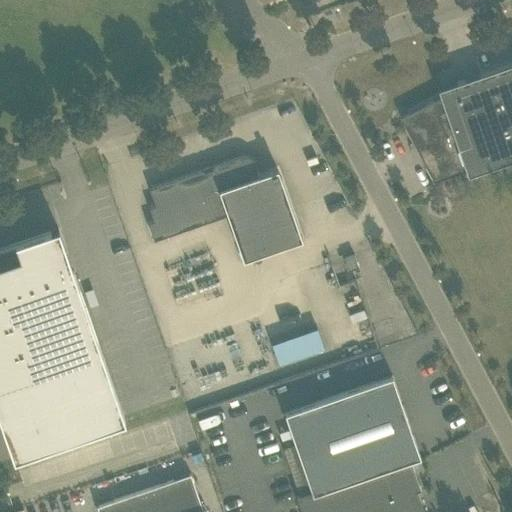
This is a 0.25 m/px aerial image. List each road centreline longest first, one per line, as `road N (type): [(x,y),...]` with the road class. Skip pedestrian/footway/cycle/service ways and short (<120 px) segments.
road 1 (unclassified): [(511,445),(307,58)]
road 2 (unclassified): [(0,164),(307,58)]
road 3 (unclassified): [(307,58),(474,0)]
